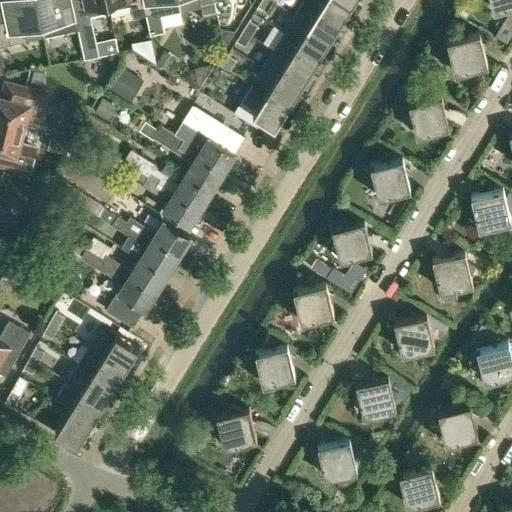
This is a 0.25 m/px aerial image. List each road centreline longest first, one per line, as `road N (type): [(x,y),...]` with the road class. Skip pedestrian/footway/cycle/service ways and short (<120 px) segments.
road 1 (residential): [(95,484),(405,0)]
road 2 (residential): [(239,511),(511,72)]
